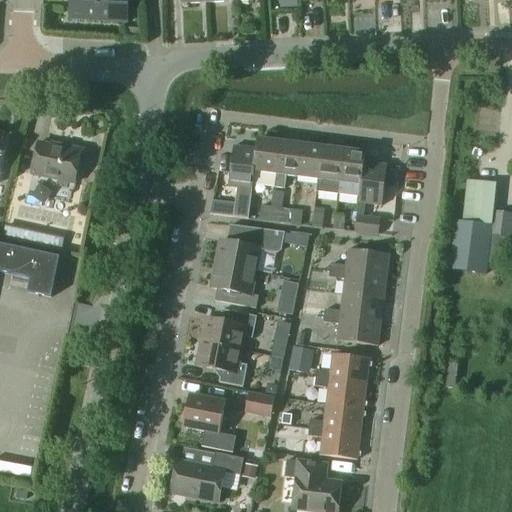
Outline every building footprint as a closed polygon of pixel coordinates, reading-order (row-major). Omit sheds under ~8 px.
[(70,0),(69,22),(128,25),(129,1),(137,1),(137,0),(70,0)] [(0,175),(0,174),(2,175),(10,139),(0,136),(0,175)] [(255,172),(255,173),(276,175),(280,144),(258,141),(257,151),(255,172)] [(86,153),(81,152),(39,144),(32,177),(74,185),(78,167),(84,163),(86,153)] [(287,177),(297,178),(302,146),(280,144),(276,175),(275,189),(286,191),(287,177)] [(323,149),(302,146),(297,178),(319,181),(323,149)] [(253,191),(255,173),(255,172),(257,151),(234,148),(228,188),(237,189),(234,218),(249,220),(253,191)] [(318,193),(338,195),(345,152),(323,149),(319,181),(318,193)] [(359,198),(361,186),(362,186),(364,164),(366,165),(367,155),(345,152),(338,195),(359,198)] [(359,198),(358,204),(357,218),(364,219),(365,205),(382,207),(388,167),(366,165),(364,164),(362,186),(361,186),(359,198)] [(451,270),(507,277),(511,239),(511,214),(493,213),(497,185),(470,182),(465,224),(457,223),(451,270)] [(260,221),(270,223),(272,209),(262,207),(260,221)] [(282,210),(272,209),(270,223),(280,224),(282,210)] [(303,213),(293,211),(291,226),(302,227),(303,213)] [(314,214),(312,229),(323,230),(325,215),(314,214)] [(346,218),(336,216),(334,231),(344,233),(346,218)] [(357,218),(355,234),(379,237),(379,236),(381,221),(364,219),(357,218)] [(256,273),(260,251),(278,254),(282,252),(285,235),(231,227),(227,245),(221,243),(216,265),(256,273)] [(0,274),(31,281),(28,294),(51,299),(60,259),(0,246),(0,274)] [(389,256),(349,251),(347,268),(331,266),(330,272),(386,280),(389,256)] [(212,289),(218,290),(215,302),(257,311),(259,298),(252,296),(256,273),(216,265),(212,289)] [(386,280),(330,272),(329,279),(345,281),(343,297),(383,302),(386,280)] [(298,316),(304,286),(288,282),(282,313),(298,316)] [(343,297),(341,313),(325,311),(325,317),(381,324),(383,302),(343,297)] [(242,351),(245,339),(253,340),(257,318),(223,312),(220,324),(206,321),(202,343),(242,351)] [(381,324),(325,317),(324,324),(340,326),(338,342),(378,347),(381,324)] [(239,365),(242,351),(202,343),(197,366),(214,370),(221,381),(220,384),(243,389),(247,367),(239,365)] [(316,380),(367,386),(370,361),(333,356),(330,373),(317,372),(316,380)] [(326,407),(364,411),(367,386),(316,380),(315,388),(329,390),(326,407)] [(245,414),(269,419),(274,399),(250,394),(245,414)] [(191,397),(184,429),(205,433),(202,448),(233,454),(236,439),(219,436),(226,404),(191,397)] [(309,430),(361,436),(364,411),(326,407),(324,423),(310,422),(309,430)] [(308,438),(323,439),(320,457),(358,461),(361,436),(309,430),(308,438)] [(219,504),(225,474),(240,477),(244,461),(216,455),(213,471),(178,463),(172,495),(219,504)] [(327,467),(299,464),(299,463),(287,462),(285,479),(297,480),(293,511),(305,511),(338,511),(342,485),(325,483),(327,467)]
